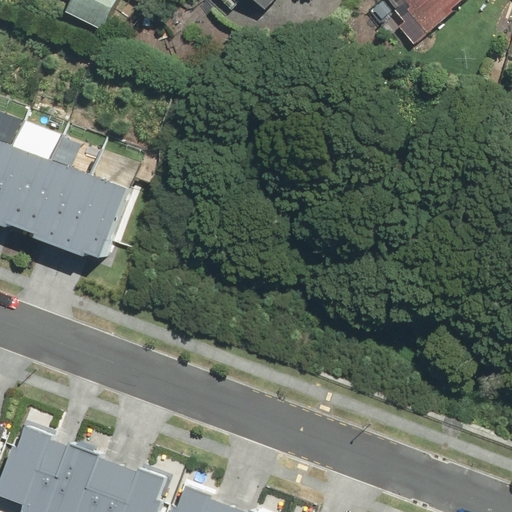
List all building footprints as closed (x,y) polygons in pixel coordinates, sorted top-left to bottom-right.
[(75,0),(69,13),(106,30),(119,0),(75,0)] [(259,0),(271,11),(280,0),(259,0)] [(403,0),(402,1),(428,32),(466,0),(403,0)] [(0,171),(15,133),(0,127),(0,171)] [(0,171),(0,216),(24,226),(54,148),(15,133),(0,171)] [(24,226),(63,241),(93,163),(54,148),(24,226)] [(63,241),(102,256),(132,178),(93,163),(63,241)] [(41,511),(66,446),(15,428),(0,469),(0,502),(26,511),(41,511)] [(99,511),(117,464),(66,446),(41,511),(99,511)] [(157,511),(168,483),(117,464),(99,511),(157,511)] [(225,511),(228,503),(180,486),(170,511),(225,511)] [(255,511),(228,503),(225,511),(255,511)]
